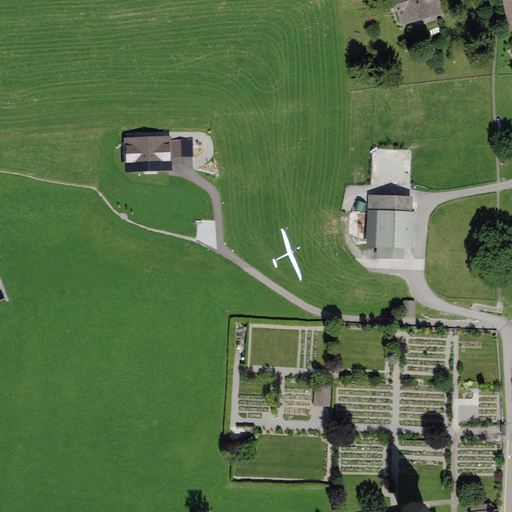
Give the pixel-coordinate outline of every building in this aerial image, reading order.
[(395,0),(401,22),(440,11),(436,0),(395,0)] [(133,135),(126,136),(126,155),(139,155),(139,162),(162,161),(161,142),(134,143),(133,135)] [(175,143),(176,155),(188,154),(187,142),(175,143)] [(371,198),(369,244),(379,244),(378,257),(399,258),(400,245),(408,245),(410,199),(371,198)] [(404,314),(413,314),(414,303),(405,303),(404,314)] [(316,405),(328,405),(329,387),(317,386),(316,405)]
